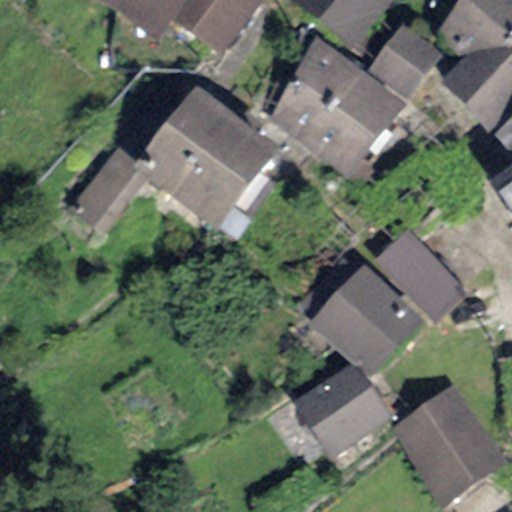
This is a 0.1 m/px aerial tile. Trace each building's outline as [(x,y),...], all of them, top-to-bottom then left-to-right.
[(96,0),(161,35),(169,22),(224,62),(227,57),(271,0),(96,0)] [(286,0),(352,54),(396,0),(286,0)] [(511,0),(465,0),(434,39),(465,63),(441,93),(491,134),(511,107),(511,0)] [(402,29),(367,74),(408,106),(443,61),(402,29)] [(403,106),(319,44),(262,122),(347,184),(355,172),(403,106)] [(267,157),(193,100),(144,163),(124,148),(77,208),(105,230),(145,179),(211,230),(267,157)] [(511,175),(487,194),(511,226),(511,127),(491,143),(511,170),(511,175)] [(425,331),(364,272),(309,330),(370,388),(425,331)] [(294,406),(298,413),(329,462),(384,428),(382,423),(350,372),(294,406)] [(391,431),(445,509),(506,467),(452,389),(391,431)]
